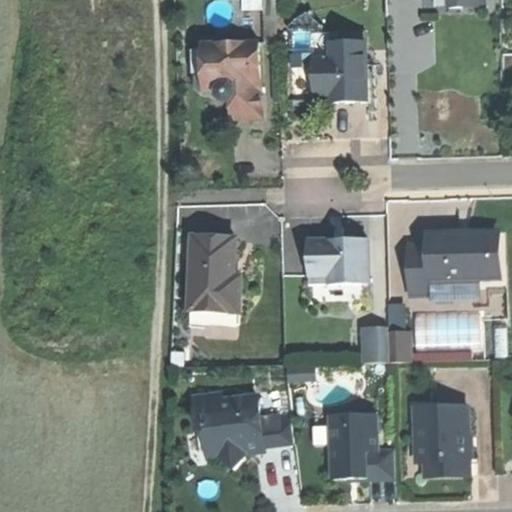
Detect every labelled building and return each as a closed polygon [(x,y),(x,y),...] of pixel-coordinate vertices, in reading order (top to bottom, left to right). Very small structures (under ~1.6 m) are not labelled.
[(482,0),(449,0),(450,12),(463,12),(483,11),(482,0)] [(261,45),(204,47),(205,79),(219,93),(221,102),(232,103),(233,119),(248,119),(263,118),(261,45)] [(333,55),(325,55),(327,99),(336,99),(336,106),(353,106),(370,105),(369,83),(377,83),(376,69),(369,69),(368,45),(333,46),(333,55)] [(325,55),(316,55),(318,99),(327,99),(325,55)] [(424,249),(404,249),(408,301),(427,300),(428,306),(479,305),(478,295),(505,294),(504,237),(465,238),(464,232),(454,231),(446,231),(445,237),(425,238),(424,249)] [(220,245),(192,244),(189,316),(239,315),(241,298),(232,298),(233,280),(234,245),(220,245)] [(340,250),(310,250),(310,293),(367,291),(367,250),(340,250)] [(239,281),(233,280),(232,298),(241,298),(239,281)] [(395,328),(410,327),(407,302),(392,304),(395,328)] [(239,315),(189,316),(188,328),(238,330),(239,315)] [(387,329),(363,330),(363,365),(388,364),(402,366),(401,338),(388,338),(387,329)] [(222,397),(197,400),(197,406),(223,403),(222,397)] [(223,403),(197,406),(201,433),(208,432),(211,460),(220,459),(236,472),(242,464),(250,454),(242,448),(246,443),(263,441),(265,449),(295,445),(292,417),(262,421),(259,399),(223,403)] [(468,410),(425,412),(425,425),(417,425),(417,448),(426,448),(427,465),(427,480),(452,479),(470,479),(470,460),(471,460),(470,438),(469,438),(468,410)] [(425,412),(417,412),(417,425),(425,425),(425,412)] [(350,428),(332,428),(334,481),(369,480),(369,482),(379,481),(396,481),(396,452),(381,453),(379,417),(350,418),(350,428)] [(350,428),(350,418),(332,418),(332,428),(350,428)] [(426,448),(417,448),(418,465),(427,465),(426,448)]
